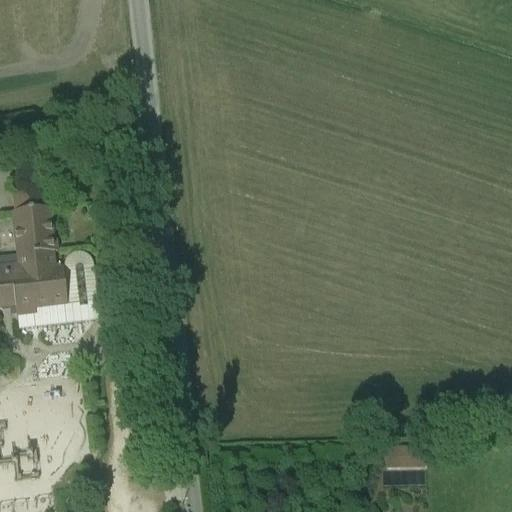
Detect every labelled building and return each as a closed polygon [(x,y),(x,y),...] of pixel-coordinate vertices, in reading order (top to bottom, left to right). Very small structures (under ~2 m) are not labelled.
[(86,309),(97,307),(93,271),(89,263),(85,259),(74,258),(66,263),(63,272),(55,273),(50,214),(48,214),(45,195),(12,198),(13,217),(10,218),(15,262),(0,263),(0,315),(15,314),(17,322),(35,321),(35,316),(87,312),(86,309)] [(130,227),(107,230),(110,248),(132,246),(130,227)] [(35,321),(17,322),(18,335),(98,326),(97,307),(86,309),(87,312),(35,316),(35,321)] [(406,442),(364,444),(366,480),(408,478),(406,442)] [(19,460),(28,481),(38,478),(29,456),(19,460)]
